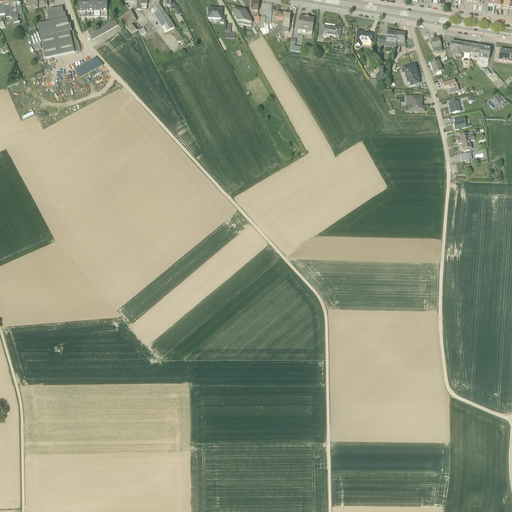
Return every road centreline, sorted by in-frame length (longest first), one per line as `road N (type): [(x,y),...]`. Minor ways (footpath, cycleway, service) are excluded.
road 1 (unclassified): [(66,0),(84,43),(315,296),(324,314),(329,511)]
road 2 (track): [(447,165),(438,294),(446,391),(511,424)]
road 3 (unclassified): [(0,329),(21,409),(23,511)]
road 4 (residential): [(412,19),(447,165)]
